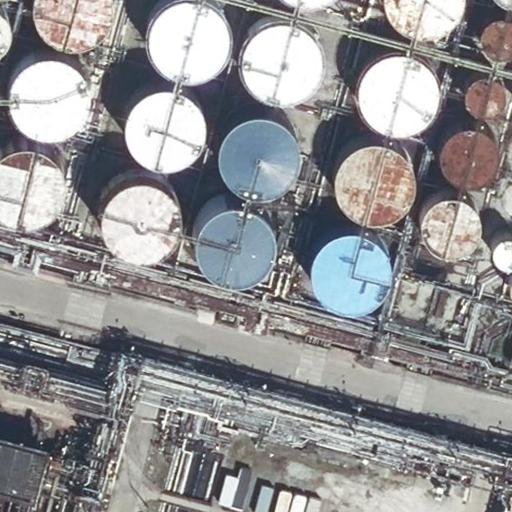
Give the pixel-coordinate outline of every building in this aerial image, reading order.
[(107,15),(108,10),(109,5),(110,0),(109,0),(31,0),(32,5),(33,9),(34,14),(36,18),(39,23),(42,26),(46,30),(50,33),(54,35),(59,37),(63,38),(68,39),(73,39),(78,38),(83,37),(87,35),(91,33),(95,30),(99,27),(102,23),(105,19),(107,15)] [(219,42),(221,37),(222,33),(222,28),(222,23),(221,18),(219,13),(217,8),(215,4),(212,1),(210,0),(155,0),(155,1),(152,4),(149,8),(147,13),(146,17),(144,22),(144,27),(144,32),(145,37),(147,41),(149,46),(151,50),(154,54),(158,57),(162,60),(166,62),(171,64),(175,65),(180,66),(185,66),(190,66),(195,64),(200,62),(204,60),(208,57),(211,54),(215,50),(217,46),(219,42)] [(458,1),(458,0),(385,0),(388,4),(391,9),(393,12),(397,16),(401,19),(405,21),(410,23),(415,24),(419,25),(424,25),(429,24),(434,23),(439,21),(443,19),(447,16),(450,13),(454,9),(456,5),(458,1)] [(511,17),(510,15),(506,13),(502,11),(497,10),(492,11),(487,12),(483,15),(480,19),(478,24),(477,29),(478,33),(479,38),(482,42),(485,46),(489,48),(494,49),(499,49),(504,48),(508,46),(511,42),(511,17)] [(314,68),(315,63),(316,59),(316,54),(316,49),(315,44),(314,39),(312,35),(309,31),(306,27),(302,24),(299,21),(294,18),(290,16),(285,15),(280,15),(275,15),(270,15),(266,16),(261,18),(257,20),(253,23),(249,26),(246,31),(244,34),(241,39),(240,44),(239,48),(239,53),(239,58),(240,63),(241,68),(243,72),(246,76),(249,80),(252,83),(256,86),(261,88),(265,90),(270,92),(275,92),(280,92),(284,92),(289,91),(294,89),(298,86),(302,84),(306,80),(309,77),(311,72),(314,68)] [(433,99),(434,95),(435,90),(436,85),(435,80),(434,75),(433,71),(431,66),(428,62),(425,58),(422,55),(418,52),(413,49),(409,48),(404,46),(400,46),(394,46),(390,46),(385,47),(380,49),(376,51),(372,54),(369,58),(365,61),(363,66),(360,70),(359,75),(358,80),(358,84),(358,89),(359,94),(360,99),(362,103),(365,108),(368,111),(372,115),(376,117),(380,120),(384,122),(389,123),(394,124),(399,124),(404,123),(408,122),(413,120),(417,118),(421,115),(425,112),(428,108),(431,104),(433,99)] [(79,101),(81,96),(82,92),(82,87),(82,82),(81,77),(79,72),(77,68),(75,64),(72,60),(68,57),(64,54),(60,51),(55,49),(51,48),(46,47),(41,47),(36,48),(31,49),(27,51),(22,53),(18,56),(15,59),(12,63),(9,67),(7,72),(5,76),(4,81),(4,86),(4,91),(5,96),(7,100),(9,105),(11,109),(14,113),(18,116),(22,119),(26,121),(31,123),(35,124),(40,125),(45,125),(50,125),(55,123),(59,122),(64,119),(68,116),(71,113),(74,109),(77,105),(79,101)] [(499,93),(499,88),(498,83),(496,79),(493,75),(489,72),(484,70),(480,70),(475,70),(470,72),(466,75),(463,78),(461,83),(460,88),(460,93),(462,98),(464,102),(468,105),(472,107),(477,109),(482,109),(487,107),(491,105),(494,102),(497,98),(499,93)] [(194,131),(196,127),(197,122),(197,117),(197,112),(196,107),(195,103),(192,98),(190,94),(187,90),(183,87),(179,84),(175,81),(171,80),(166,78),(161,78),(156,78),(151,78),(146,80),(142,81),(137,84),(133,87),(130,90),(127,93),(124,98),(122,102),(121,106),(120,111),(119,116),(119,121),(120,126),(122,131),(124,135),(126,139),(130,143),(133,146),(137,149),(141,152),(146,154),(151,155),(155,156),(160,156),(165,155),(170,154),(174,152),(179,150),(183,147),(186,144),(189,140),(192,136),(194,131)] [(290,156),(291,151),(292,146),(292,141),(292,137),(291,132),(290,127),(288,123),(285,119),(282,115),(278,111),(274,109),(270,106),(265,104),(261,103),(256,102),(251,102),(246,103),(242,104),(237,106),(233,108),(229,111),(225,114),(222,118),(219,123),(217,127),(216,131),(215,136),(214,141),(215,146),(216,151),(217,155),(219,160),(222,164),(225,168),(228,171),(232,174),(237,176),(241,178),(246,180),(250,180),(256,180),(260,180),(265,178),(270,177),(274,174),(278,171),(281,168),(285,164),(287,160),(290,156)] [(496,143),(496,139),(494,136),(493,132),(491,129),(489,127),(486,124),(483,122),(480,120),(476,119),(473,118),(469,117),(465,117),(462,118),(458,118),(455,120),(451,121),(448,124),(446,126),(443,129),(441,132),(440,135),(438,139),(438,143),(437,146),(438,150),(438,154),(439,157),(441,160),(443,164),(445,167),(448,169),(451,172),(454,173),(458,175),(461,176),(465,176),(469,176),(472,176),(476,175),(480,173),(483,172),(486,170),(488,167),(491,164),(493,161),(494,158),(496,154),(496,151),(497,147),(496,143)] [(405,188),(407,183),(408,178),(408,174),(408,169),(407,164),(405,159),(403,155),(401,151),(398,147),(394,144),(390,141),(386,138),(381,137),(376,135),(372,135),(367,135),(362,135),(357,136),(353,138),(348,140),(344,143),(341,147),(338,150),(335,155),(333,159),(331,163),(330,168),(330,173),(330,178),(331,183),(333,188),(335,192),(337,196),(340,200),(344,203),(348,206),(352,209),(357,210),(361,212),(366,212),(371,212),(376,212),(381,211),(385,209),(390,207),(394,204),(397,201),(400,196),(403,192),(405,188)] [(57,190),(58,185),(59,180),(60,175),(59,170),(59,165),(57,161),(55,156),(52,152),(49,148),(46,145),(42,142),(37,140),(33,138),(28,137),(24,136),(18,136),(14,137),(9,138),(4,140),(0,142),(0,208),(4,210),(9,212),(13,213),(18,214),(23,214),(28,213),(32,212),(37,210),(41,208),(46,205),(49,202),(52,198),(55,194),(57,190)] [(172,224),(174,220),(174,215),(175,210),(175,205),(174,200),(172,196),(170,191),(167,187),(165,183),(161,180),(157,177),(153,174),(148,172),(143,171),(139,171),(134,171),(129,171),(124,172),(119,174),(115,176),(111,179),(108,183),(104,186),(102,190),(100,195),(98,200),(97,204),(97,209),(97,214),(98,219),(100,224),(102,228),(104,232),(107,236),(111,239),(115,242),(119,244),(124,246),(128,248),(133,248),(138,248),(143,248),(148,246),(152,245),(157,242),(161,240),(164,236),(167,233),(170,228),(172,224)] [(475,213),(474,209),(473,206),(472,203),(470,200),(467,197),(465,194),(461,192),(458,190),(455,189),(452,188),(447,187),(444,187),(440,188),(437,189),(433,190),(430,192),(427,194),(424,196),(422,199),(420,203),(418,206),(417,209),(416,213),(416,216),(416,220),(417,224),(418,228),(420,231),(422,234),(424,237),(426,239),(430,242),(433,244),(436,245),(440,246),(444,246),(447,246),(451,246),(455,245),(458,244),(461,242),(464,240),(467,237),(469,234),(471,231),(473,228),(474,225),(475,221),(475,217),(475,213)] [(264,245),(266,241),(266,236),(267,231),(267,226),(266,222),(264,217),(262,212),(260,208),(256,204),(253,201),(249,198),(245,196),(240,194),(236,193),(230,192),(226,192),(221,193),(216,194),(211,196),(207,198),(203,201),(200,204),(197,208),(194,212),(192,216),(190,221),(189,226),(189,231),(189,236),(190,240),(191,245),(194,249),(196,254),(199,257),(203,261),(207,264),(211,266),(215,268),(220,269),(225,270),(230,270),(235,269),(240,268),(244,266),(249,264),(253,261),(256,258),(259,254),(262,250),(264,245)] [(382,276),(384,271),(385,266),(385,261),(385,257),(384,252),(382,247),(380,243),(378,239),(374,235),(371,231),(367,229),(363,226),(358,224),(353,223),(349,223),(344,223),(339,223),(334,224),(329,226),(325,228),(321,231),(318,235),(314,238),(312,242),(310,247),(308,252),(307,256),(307,261),(307,266),(308,271),(310,276),(312,280),(314,284),(317,288),(321,291),(325,294),(329,297),(334,298),(338,300),(343,300),(348,300),(353,300),(358,299),(362,297),(367,294),(371,292),(374,288),(377,285),(380,280),(382,276)] [(511,236),(511,235),(508,233),(505,232),(501,231),(498,232),(494,233),(491,235),(489,238),(488,241),(487,244),(487,248),(488,252),(490,255),(493,257),(496,259),(499,260),(503,260),(506,259),(510,257),(511,255),(511,254),(511,236)] [(422,306),(422,303),(423,300),(422,297),(421,294),(419,292),(417,290),(414,289),(411,289),(408,289),(405,290),(403,292),(401,294),(400,297),(399,300),(399,303),(400,305),(402,308),(404,310),(406,311),(409,312),(412,312),(415,311),(418,310),(420,308),(422,306)]
